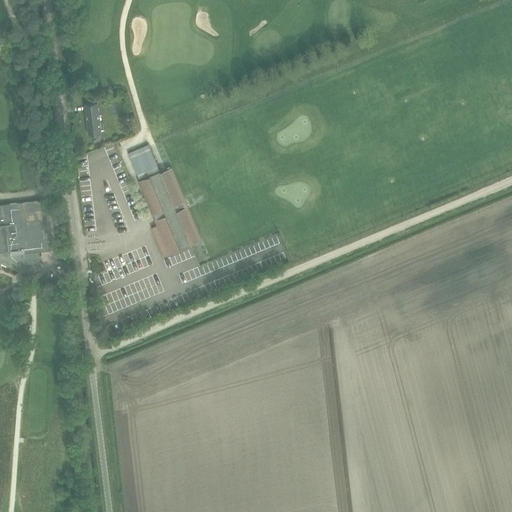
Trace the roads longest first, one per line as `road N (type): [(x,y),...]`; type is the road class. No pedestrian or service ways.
road 1 (unclassified): [(92,355),(511,181)]
road 2 (unclassified): [(92,355),(49,0)]
road 3 (unclassified): [(111,511),(92,355)]
